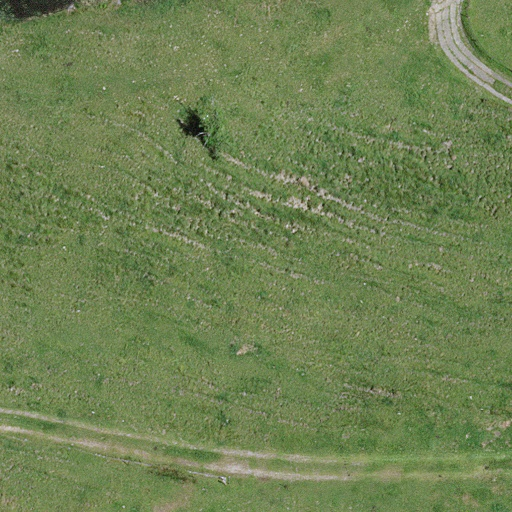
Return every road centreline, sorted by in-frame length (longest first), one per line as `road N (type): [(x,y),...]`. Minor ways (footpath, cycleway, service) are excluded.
road 1 (track): [(0,420),(234,464),(418,473),(511,466)]
road 2 (track): [(511,89),(453,52),(452,0)]
